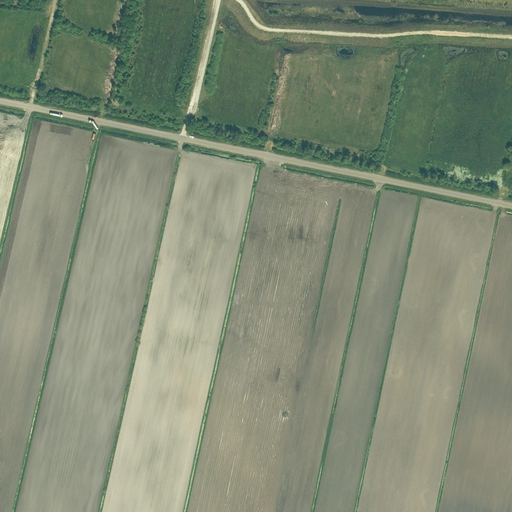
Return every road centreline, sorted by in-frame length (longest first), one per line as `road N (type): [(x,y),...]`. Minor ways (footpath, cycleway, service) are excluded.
road 1 (unclassified): [(511,205),(182,138)]
road 2 (track): [(511,37),(269,29),(239,0)]
road 3 (unclassified): [(182,138),(0,101)]
road 4 (track): [(186,121),(214,0)]
